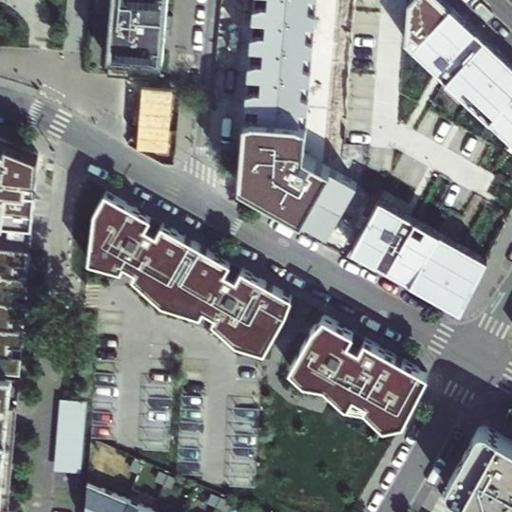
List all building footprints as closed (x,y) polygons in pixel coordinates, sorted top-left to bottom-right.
[(114,0),(110,57),(129,59),(161,62),(165,14),(166,0),(114,0)] [(304,154),(317,0),(254,0),(254,12),(251,41),(249,66),(247,98),(241,173),(240,186),(328,236),(357,184),(304,154)] [(511,140),(511,60),(478,29),(470,22),(454,7),(446,0),(407,0),(408,0),(406,41),(511,140)] [(108,74),(128,75),(129,59),(110,57),(108,74)] [(0,139),(0,222),(8,223),(24,224),(33,225),(36,190),(39,155),(21,148),(0,139)] [(171,227),(106,192),(95,213),(91,261),(123,269),(127,263),(138,270),(135,275),(165,303),(202,312),(205,307),(217,314),(215,319),(236,342),(268,348),(288,310),(293,294),(251,271),(171,227)] [(438,296),(461,309),(488,257),(396,206),(381,198),(352,249),(378,263),(397,274),(417,285),(438,296)] [(24,224),(8,223),(8,232),(23,233),(24,224)] [(30,262),(31,249),(0,246),(0,274),(29,277),(30,262)] [(27,292),(29,277),(0,274),(0,301),(26,303),(27,292)] [(26,303),(0,301),(0,327),(24,330),(25,319),(26,303)] [(374,339),(325,312),(314,326),(294,362),(316,386),(327,381),(330,375),(336,379),(341,382),(338,387),(340,399),(371,405),(385,421),(406,417),(410,410),(430,369),(374,339)] [(24,330),(0,327),(0,356),(22,357),(23,345),(24,330)] [(22,357),(0,356),(0,373),(20,375),(22,357)] [(8,404),(10,379),(0,377),(0,511),(8,511),(9,501),(10,482),(12,457),(14,436),(15,416),(16,405),(8,404)] [(86,399),(59,397),(55,469),(81,471),(86,399)] [(511,511),(511,438),(481,422),(448,481),(448,483),(448,486),(450,489),(489,511),(511,511)] [(139,471),(143,462),(133,458),(129,468),(139,471)] [(165,482),(169,472),(159,468),(155,478),(165,482)] [(178,476),(169,472),(165,482),(174,486),(178,476)] [(121,511),(130,493),(88,476),(86,511),(121,511)] [(216,504),(220,494),(211,490),(207,500),(216,504)] [(152,511),(156,504),(130,493),(121,511),(152,511)] [(230,498),(220,494),(216,504),(226,508),(230,498)]
